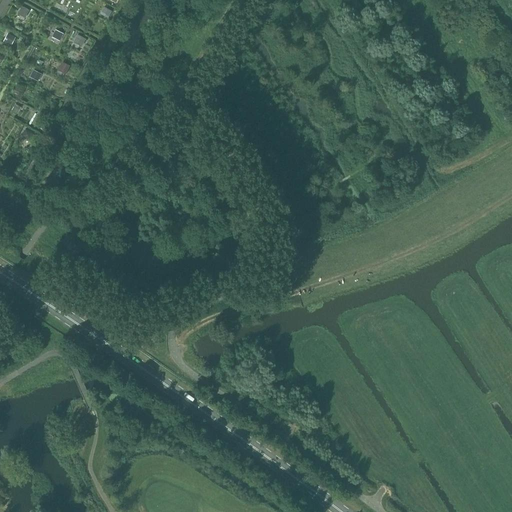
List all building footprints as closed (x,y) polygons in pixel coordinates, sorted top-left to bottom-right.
[(18,14),(25,18),(29,11),(22,6),(18,14)] [(109,19),(112,11),(104,7),(100,14),(109,19)] [(60,41),(63,34),(56,30),(52,37),(60,41)] [(15,38),(8,34),(4,42),(11,45),(15,38)] [(82,47),(86,39),(77,35),(74,42),(82,47)] [(62,64),(58,72),(66,76),(70,68),(62,64)] [(38,81),(42,74),(34,70),(31,77),(38,81)] [(16,88),(13,94),(21,99),(24,92),(16,88)] [(12,110),(18,113),(21,107),(16,104),(12,110)] [(33,133),(26,130),(22,137),(29,141),(33,133)]
